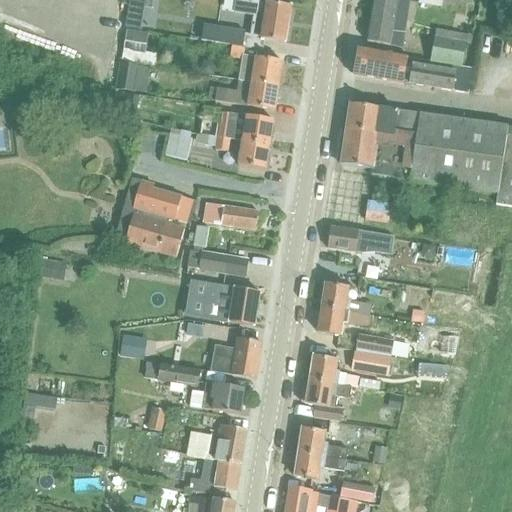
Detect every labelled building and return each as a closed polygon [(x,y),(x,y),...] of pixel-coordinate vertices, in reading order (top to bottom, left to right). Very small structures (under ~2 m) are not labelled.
[(128,0),(128,7),(145,9),(152,10),(153,0),(128,0)] [(261,38),(260,40),(285,45),(291,8),(243,0),(236,0),(235,13),(254,16),(251,37),(261,38)] [(400,0),(374,0),(368,42),(402,48),(409,1),(400,0)] [(244,40),(245,33),(204,26),(203,33),(201,42),(232,47),(243,48),(244,40)] [(149,34),(127,31),(122,63),(161,69),(162,56),(146,54),(149,34)] [(435,38),(431,63),(463,68),(467,43),(435,38)] [(499,42),(486,42),(486,57),(499,57),(499,42)] [(232,48),(230,59),(242,60),(239,82),(279,88),(283,63),(256,59),(257,51),(245,48),(245,50),(232,48)] [(355,50),(351,73),(354,74),(354,76),(405,86),(405,84),(469,95),(473,70),(463,68),(431,63),(410,59),(359,49),(359,51),(355,50)] [(210,64),(203,63),(201,73),(212,75),(213,68),(210,64)] [(119,64),(115,92),(135,95),(140,67),(119,64)] [(279,88),(239,82),(237,93),(217,90),(215,103),(275,112),(279,88)] [(118,112),(134,115),(137,102),(121,98),(118,112)] [(511,128),(351,105),(350,114),(351,114),(347,139),(343,166),(347,167),(371,170),(371,176),(498,194),(496,206),(511,207),(511,128)] [(219,126),(217,139),(231,141),(242,143),(270,147),(274,122),(227,115),(226,127),(219,126)] [(171,131),(165,158),(188,163),(193,141),(190,140),(191,135),(171,131)] [(231,141),(217,139),(197,135),(195,145),(216,148),(215,152),(229,154),(231,141)] [(270,147),(242,143),(238,167),(266,172),(270,147)] [(132,180),(123,213),(135,216),(127,245),(177,259),(185,231),(177,228),(179,222),(187,224),(193,202),(153,190),(154,186),(142,183),(132,180)] [(368,222),(393,223),(393,202),(369,201),(368,222)] [(206,206),(203,224),(256,232),(258,213),(206,206)] [(210,230),(197,228),(196,236),(195,244),(194,248),(207,250),(210,230)] [(332,228),(329,249),(356,254),(376,252),(391,255),(394,238),(332,228)] [(421,258),(432,260),(434,249),(423,247),(421,258)] [(190,252),(187,268),(198,270),(246,278),(248,262),(226,258),(215,256),(201,254),(190,252)] [(43,261),(41,277),(63,280),(66,265),(43,261)] [(322,308),(369,317),(371,305),(351,301),(348,300),(350,289),(326,285),(322,308)] [(207,286),(201,320),(217,323),(254,329),(260,294),(222,289),(207,286)] [(373,317),(369,317),(322,308),(317,332),(342,336),(344,324),(371,329),(373,317)] [(413,313),(412,321),(424,322),(424,314),(413,313)] [(194,333),(213,334),(214,323),(194,322),(194,333)] [(240,336),(237,350),(216,346),(211,373),(256,380),(263,340),(240,336)] [(119,358),(136,360),(139,339),(122,337),(119,358)] [(358,337),(356,351),(391,358),(393,344),(358,337)] [(391,360),(356,353),(353,370),(388,377),(391,360)] [(310,381),(352,388),(374,391),(375,384),(359,381),(360,377),(339,374),(339,373),(336,373),(338,360),(314,357),(310,381)] [(161,366),(161,368),(146,365),(144,382),(158,384),(158,381),(198,388),(200,372),(161,366)] [(438,368),(437,380),(446,381),(447,369),(438,368)] [(352,388),(310,381),(306,405),(316,407),(314,419),(331,421),(340,423),(341,423),(343,409),(330,407),(332,397),(350,400),(352,388)] [(206,384),(204,395),(192,393),(190,410),(202,412),(202,409),(241,415),(245,390),(206,384)] [(25,408),(22,423),(33,424),(35,410),(53,412),(55,399),(27,395),(25,408)] [(391,398),(388,411),(398,413),(401,401),(391,398)] [(152,410),(147,431),(162,435),(167,413),(152,410)] [(115,419),(114,429),(124,430),(125,420),(115,419)] [(331,421),(329,430),(338,431),(340,423),(331,421)] [(205,461),(241,466),(247,431),(221,427),(219,439),(212,438),(193,435),(188,456),(205,461)] [(298,453),(347,460),(349,447),(324,443),(326,433),(303,429),(298,453)] [(372,465),(383,467),(385,451),(375,449),(372,465)] [(347,460),(298,453),(294,477),(318,481),(321,467),(345,471),(346,462),(347,460)] [(241,466),(205,461),(202,483),(186,480),(185,492),(225,497),(226,490),(236,492),(241,466)] [(343,484),(339,499),(358,503),(373,506),(376,491),(365,489),(343,484)] [(289,489),(285,511),(315,511),(317,506),(329,509),(328,511),(355,511),(358,503),(339,499),(303,491),(289,489)] [(234,511),(236,503),(213,500),(213,501),(200,499),(198,511),(234,511)]
